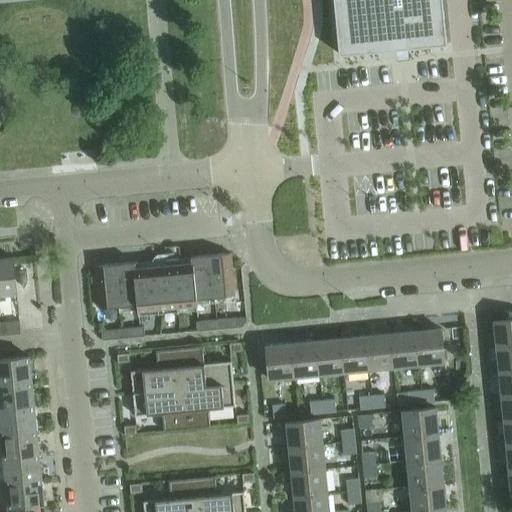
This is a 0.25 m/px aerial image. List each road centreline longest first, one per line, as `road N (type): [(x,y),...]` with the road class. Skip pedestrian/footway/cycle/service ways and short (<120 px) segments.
road 1 (residential): [(511,262),(281,278),(263,264),(250,169)]
road 2 (residential): [(63,187),(250,169)]
road 3 (unclassified): [(223,0),(230,99),(250,169)]
road 4 (unclassified): [(250,169),(260,95),(258,0)]
road 5 (residential): [(94,511),(78,344)]
road 6 (residential): [(78,344),(63,187)]
